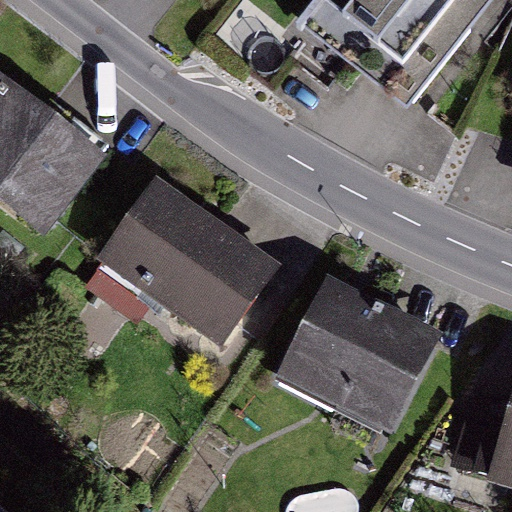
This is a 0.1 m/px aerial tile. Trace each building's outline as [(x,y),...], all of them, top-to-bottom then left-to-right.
[(319,0),(292,34),(394,117),(489,0),(319,0)] [(0,221),(37,251),(101,172),(0,89),(0,221)] [(103,286),(230,374),(286,294),(159,206),(103,286)] [(279,383),(395,438),(437,349),(321,295),(279,383)] [(511,416),(490,488),(511,494),(511,416)]
